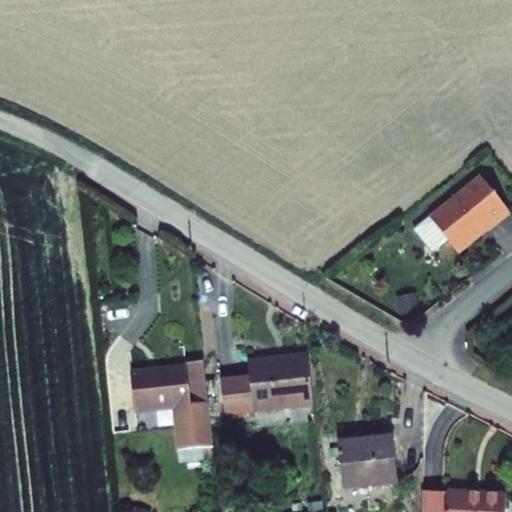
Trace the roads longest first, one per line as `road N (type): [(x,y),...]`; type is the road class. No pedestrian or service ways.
road 1 (residential): [(88,160),(424,363)]
road 2 (residential): [(424,363),(462,309),(511,268)]
